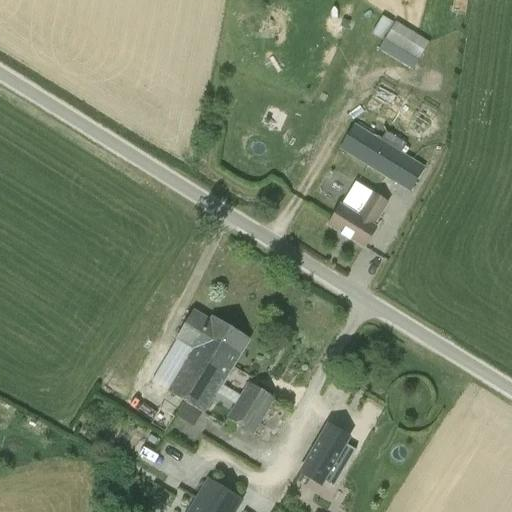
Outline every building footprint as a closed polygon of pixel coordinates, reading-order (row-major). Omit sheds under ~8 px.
[(378,50),(413,71),(423,55),(430,43),(396,21),(378,50)] [(383,80),(367,108),(422,140),(439,112),(383,80)] [(415,160),(354,123),(337,149),(384,177),(410,193),(426,167),(415,160)] [(373,196),(370,194),(357,215),(341,205),(333,218),(328,226),(363,248),(377,227),(374,226),(388,205),(373,196)] [(187,361),(169,391),(204,412),(211,401),(216,393),(222,383),(229,371),(249,340),(212,317),(210,321),(194,311),(176,339),(192,349),(185,360),(187,361)] [(241,394),(234,405),(230,413),(226,418),(253,435),(275,399),(249,382),(241,394)] [(347,440),(327,428),(302,470),(333,489),(355,451),(344,444),(347,440)] [(232,511),(235,508),(239,502),(209,483),(191,511),(232,511)]
